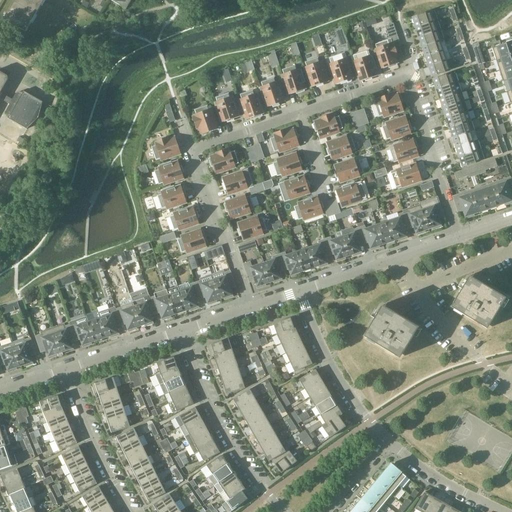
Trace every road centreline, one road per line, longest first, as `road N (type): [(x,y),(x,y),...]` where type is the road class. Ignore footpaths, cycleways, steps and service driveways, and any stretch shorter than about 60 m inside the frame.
road 1 (residential): [(183,330),(221,427),(285,511)]
road 2 (residential): [(388,441),(336,375),(300,291)]
road 3 (residential): [(459,238),(408,77)]
road 4 (residential): [(196,149),(249,308)]
road 5 (residential): [(65,369),(130,511)]
road 6 (residential): [(501,511),(431,478),(388,441)]
road 7 (residential): [(511,382),(481,362),(418,289)]
road 8 (residential): [(65,369),(183,330)]
